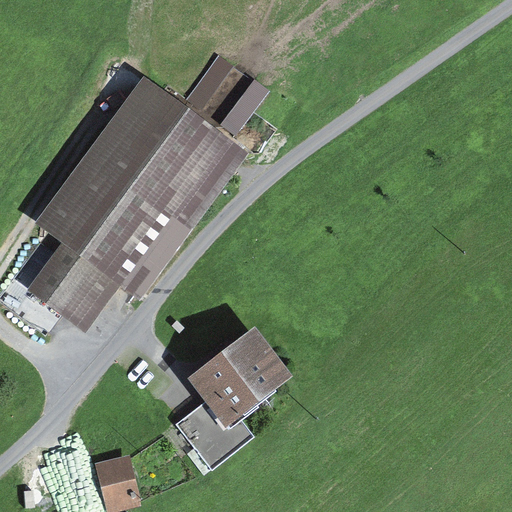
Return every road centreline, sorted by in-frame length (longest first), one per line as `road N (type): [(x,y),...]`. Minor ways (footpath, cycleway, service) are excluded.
road 1 (unclassified): [(0,468),(74,400),(245,197),(291,157),(511,8)]
road 2 (track): [(0,264),(131,64)]
